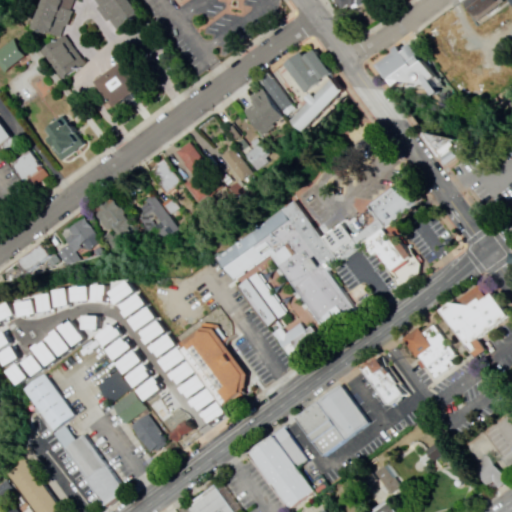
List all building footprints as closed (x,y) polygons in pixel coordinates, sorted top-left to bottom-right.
[(79,0),(75,12),(78,12),(73,28),(69,27),(65,38),(39,29),(48,0),(79,0)] [(95,0),(131,0),(142,16),(118,32),(95,0)] [(371,0),(373,2),(365,8),(362,4),(357,8),(355,5),(347,11),(339,0),(371,0)] [(465,0),(501,0),(507,8),(482,25),(465,0)] [(70,36),(93,65),(71,82),(49,53),(70,36)] [(0,62),(0,53),(17,40),(32,57),(10,75),(0,62)] [(407,47),(412,53),(422,45),(430,56),(428,57),(432,63),(433,61),(452,88),(448,92),(449,93),(443,98),(435,86),(388,80),(380,68),(407,47)] [(322,48),(339,71),(311,91),(291,63),(308,51),(312,55),(322,48)] [(132,62),(151,88),(140,96),(144,101),(135,107),(132,102),(122,109),(103,84),(132,62)] [(276,73),(300,105),(290,113),(276,93),(266,81),(276,73)] [(298,119),(316,100),(313,97),(319,90),(322,94),(342,75),(353,86),(309,130),(298,119)] [(268,90),(289,119),(266,136),(249,112),(258,105),(254,99),(268,90)] [(52,123),(69,112),(79,126),(84,123),(89,130),(80,136),(83,141),(86,139),(91,147),(65,164),(49,141),(59,134),(52,123)] [(0,122),(15,142),(9,149),(3,143),(0,144),(0,122)] [(459,147),(457,149),(464,158),(452,167),(436,145),(427,133),(459,141),(456,144),(459,147)] [(262,142),(271,155),(264,160),(267,165),(260,169),(252,156),(259,151),(256,147),(262,142)] [(182,153),(196,143),(229,189),(207,205),(192,184),(201,179),(182,153)] [(227,158),(238,150),(257,176),(246,184),(227,158)] [(18,167),(39,153),(55,178),(34,192),(18,167)] [(179,183),(164,162),(147,174),(162,195),(179,183)] [(375,209),(415,179),(431,201),(410,217),(398,226),(391,231),(383,221),(375,209)] [(159,242),(175,233),(155,197),(139,206),(159,242)] [(116,198),(132,222),(126,226),(128,229),(132,227),(138,236),(127,243),(121,234),(119,231),(114,234),(98,210),(116,198)] [(224,258),(284,214),(301,201),(321,229),(347,263),(334,272),(350,295),(366,316),(334,339),(318,316),(274,256),(240,281),(224,258)] [(358,223),(373,212),(381,223),(366,234),(358,223)] [(102,237),(106,242),(92,252),(89,247),(78,255),(82,260),(73,267),(64,255),(76,246),(67,234),(90,217),(104,235),(102,237)] [(321,229),(333,221),(350,245),(366,234),(381,223),(383,221),(391,231),(372,245),(347,263),(321,229)] [(372,245),(391,231),(398,226),(404,234),(429,268),(431,271),(405,290),(403,287),(372,245)] [(114,235),(123,247),(116,252),(108,239),(114,235)] [(53,257),(32,274),(24,264),(45,247),(53,257)] [(64,263),(59,268),(55,263),(60,258),(64,263)] [(242,286),(256,274),(286,314),(271,326),(242,286)] [(447,313),(489,283),(499,296),(501,295),(511,309),(511,323),(511,324),(487,341),(496,353),(483,362),(479,357),(447,313)] [(352,293),(364,284),(373,296),(372,297),(379,306),(368,314),(361,306),(360,304),(352,293)] [(310,323),(316,325),(329,342),(302,362),(286,340),(288,336),(294,329),(304,324),(310,323)] [(440,327),(463,357),(457,362),(461,366),(441,381),(411,341),(425,329),(430,335),(440,327)] [(205,329),(222,331),(249,368),(255,376),(251,398),(234,412),(184,344),(205,329)] [(386,359),(395,371),(396,370),(408,386),(407,387),(414,397),(398,409),(369,371),(386,359)] [(124,372),(138,389),(117,405),(104,387),(124,372)] [(27,394),(51,376),(73,406),(82,418),(71,427),(59,435),(57,436),(43,417),(27,394)] [(163,423),(185,414),(175,390),(166,394),(162,383),(148,389),(163,423)] [(348,386),(377,426),(354,442),(325,403),(348,386)] [(139,393),(152,410),(132,425),(119,408),(139,393)] [(325,403),(354,442),(331,460),(302,421),(325,403)] [(137,428),(153,416),(174,446),(162,454),(159,450),(154,453),(137,428)] [(176,434),(193,422),(200,431),(183,444),(176,434)] [(59,435),(71,427),(83,443),(91,437),(128,488),(131,493),(111,508),(92,482),(93,481),(59,435)] [(279,437),(290,429),(314,462),(304,470),(281,439),(279,437)] [(255,458),(281,439),(304,470),(314,484),(321,494),(296,511),(294,511),(291,507),(257,460),(255,458)] [(448,440),(456,451),(441,463),(433,452),(448,440)] [(492,455),(511,480),(502,488),(499,484),(493,488),(479,470),(488,462),(487,460),(489,458),(492,455)] [(32,463),(67,511),(39,511),(14,477),(32,463)] [(388,464),(403,484),(394,491),(379,484),(372,475),(388,464)] [(376,485),(364,497),(356,489),(369,477),(376,485)] [(0,483),(0,502),(11,491),(2,482),(0,483)] [(220,487),(238,511),(194,511),(192,509),(220,487)] [(392,511),(387,502),(367,511),(392,511)]
